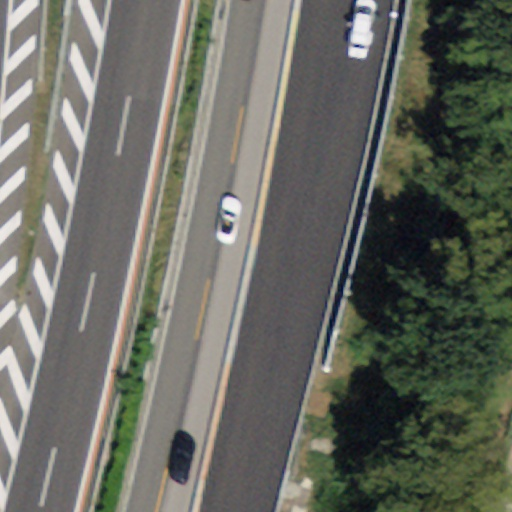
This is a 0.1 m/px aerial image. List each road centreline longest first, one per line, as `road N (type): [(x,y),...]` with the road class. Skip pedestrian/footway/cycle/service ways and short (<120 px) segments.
road 1 (motorway): [(145,0),(38,511)]
road 2 (motorway): [(184,511),(286,0)]
